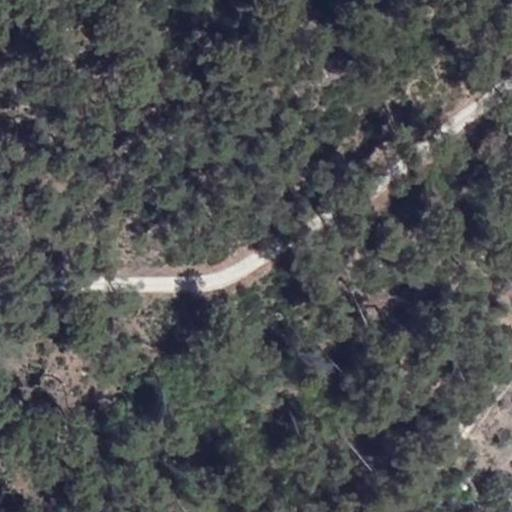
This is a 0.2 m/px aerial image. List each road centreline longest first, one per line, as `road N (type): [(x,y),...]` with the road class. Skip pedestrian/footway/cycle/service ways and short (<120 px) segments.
road 1 (residential): [(0,303),(24,285),(202,283),(317,220),(511,83)]
road 2 (residential): [(511,348),(414,511)]
